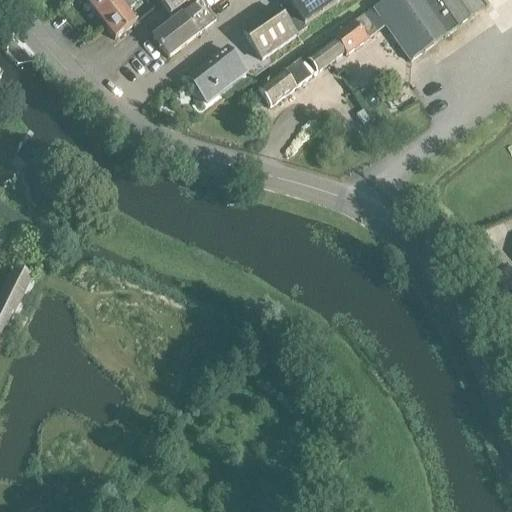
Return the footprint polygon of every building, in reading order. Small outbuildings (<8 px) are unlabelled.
[(132,0),(90,0),(85,4),(115,42),(135,26),(120,6),(128,0),(129,3),(132,0)] [(156,0),(170,18),(192,0),(156,0)] [(304,28),(344,0),(285,0),(288,4),(278,11),(297,37),(306,31),(304,28)] [(388,0),(374,10),(385,27),(410,63),(484,12),(476,0),(388,0)] [(153,40),(168,60),(196,39),(196,38),(216,23),(201,4),(181,19),(181,18),(153,40)] [(376,35),(385,28),(385,27),(374,10),(354,25),(353,25),(332,40),(334,43),(308,62),(305,58),(283,75),(258,93),(270,110),(296,91),(295,91),(317,75),(344,55),(346,58),(376,36),(376,35)] [(243,35),(262,62),(295,39),(277,12),(243,35)] [(207,106),(244,79),(226,55),(190,83),(207,106)] [(0,342),(32,278),(15,270),(0,300),(0,342)]
